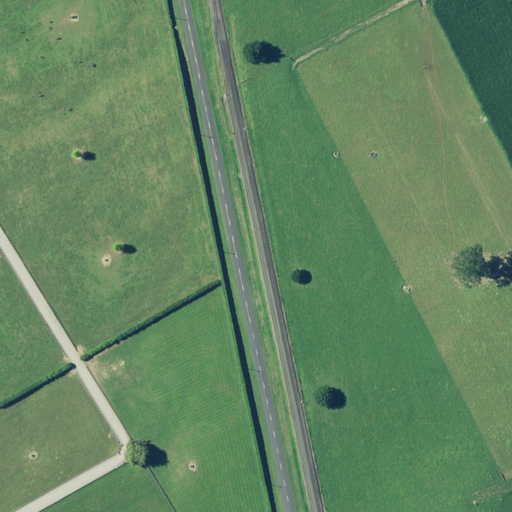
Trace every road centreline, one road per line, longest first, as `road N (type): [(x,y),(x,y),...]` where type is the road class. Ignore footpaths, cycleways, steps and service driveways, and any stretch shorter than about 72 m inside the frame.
road 1 (unclassified): [(184,0),(290,511)]
road 2 (track): [(23,511),(120,455),(122,444),(0,242)]
